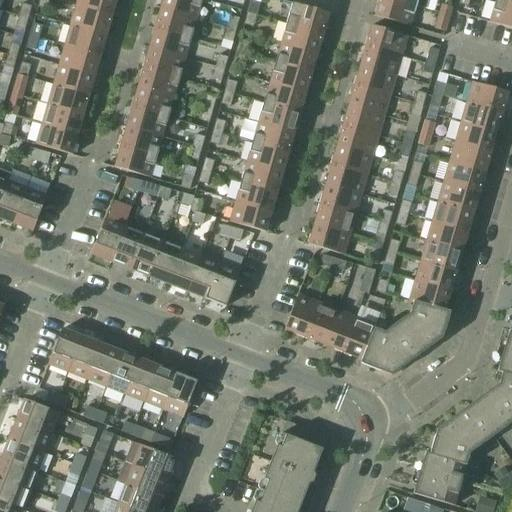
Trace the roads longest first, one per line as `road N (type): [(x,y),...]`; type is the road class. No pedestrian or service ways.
road 1 (tertiary): [(242,359),(47,281)]
road 2 (residential): [(364,416),(460,367),(483,290)]
road 3 (residential): [(185,511),(242,359)]
road 4 (tertiary): [(364,416),(342,398),(242,359)]
road 5 (residential): [(47,281),(93,163)]
road 6 (residential): [(242,359),(285,242)]
